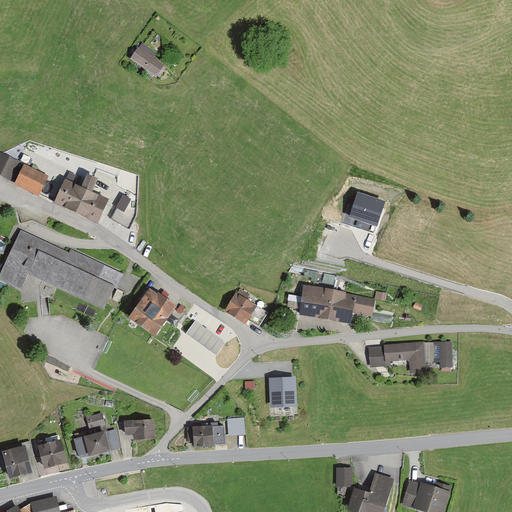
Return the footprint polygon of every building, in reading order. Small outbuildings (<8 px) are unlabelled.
[(130,58),(157,77),(163,68),(136,49),(130,58)] [(0,154),(0,175),(8,179),(9,179),(16,163),(17,162),(16,162),(0,154)] [(16,163),(9,179),(15,182),(15,183),(37,194),(42,183),(45,178),(23,167),(16,163)] [(53,202),(96,222),(106,201),(94,195),(97,189),(92,187),(95,181),(89,178),(88,178),(85,185),(82,184),(80,189),(63,181),(58,191),(53,202)] [(123,196),(117,205),(125,209),(130,201),(123,196)] [(327,232),(369,243),(379,209),(340,197),(327,232)] [(110,218),(129,228),(135,215),(125,209),(117,205),(116,204),(110,218)] [(27,273),(41,280),(102,308),(101,309),(102,309),(105,303),(113,287),(109,285),(112,280),(116,272),(68,250),(67,254),(43,243),(40,241),(38,246),(39,246),(37,251),(14,241),(14,242),(0,271),(0,275),(8,280),(7,283),(19,288),(18,290),(19,290),(27,273)] [(293,295),(290,309),(302,311),(301,314),(321,317),(351,323),(353,311),(372,315),(373,312),(375,301),(306,287),(304,297),(293,295)] [(164,319),(174,327),(183,314),(173,307),(157,296),(156,297),(148,292),(144,289),(139,297),(136,300),(140,302),(130,317),(130,316),(129,318),(153,335),(154,333),(164,319)] [(246,318),(257,325),(264,313),(244,301),(247,295),(239,289),(225,311),(243,322),(246,318)] [(391,315),(373,312),(372,315),(371,320),(389,324),(391,315)] [(226,344),(196,321),(186,334),(217,357),(226,344)] [(384,346),(385,360),(388,360),(408,358),(410,372),(424,371),(423,361),(423,360),(421,343),(384,346)] [(439,343),(421,343),(423,360),(423,361),(437,360),(438,361),(440,361),(439,343)] [(450,343),(439,343),(440,361),(440,365),(449,365),(449,349),(450,349),(450,343)] [(369,362),(385,360),(384,346),(368,348),(369,362)] [(44,366),(67,375),(73,359),(50,350),(44,366)] [(296,378),(269,379),(270,408),(297,407),(296,378)] [(229,412),(230,430),(248,429),(247,412),(229,412)] [(86,419),(88,427),(103,423),(101,415),(86,419)] [(133,433),(133,438),(152,437),(151,420),(136,421),(123,421),(124,433),(133,433)] [(187,441),(192,441),(193,446),(223,444),(222,425),(216,425),(216,423),(210,423),(210,426),(199,427),(198,425),(194,425),(194,427),(186,427),(187,441)] [(88,455),(108,450),(117,447),(113,431),(105,433),(103,433),(103,432),(86,437),(84,437),(73,440),(77,453),(78,452),(79,456),(88,454),(88,455)] [(43,467),(56,463),(64,462),(58,441),(56,435),(44,439),(45,441),(38,443),(39,446),(38,446),(40,453),(43,467)] [(21,443),(22,448),(23,447),(25,457),(32,455),(29,441),(21,443)] [(0,448),(0,456),(3,456),(9,476),(16,474),(29,471),(25,457),(23,447),(22,448),(3,453),(1,448),(0,448)] [(350,470),(336,470),(336,485),(350,485),(350,470)] [(368,493),(356,489),(350,508),(362,511),(381,511),(391,482),(373,476),(368,493)] [(407,488),(403,503),(414,507),(414,505),(437,511),(439,511),(444,496),(445,496),(446,493),(448,487),(436,483),(434,489),(420,484),(418,492),(407,488)] [(57,511),(54,499),(31,505),(31,507),(23,511),(57,511)] [(165,502),(114,511),(183,511),(182,504),(165,502)]
